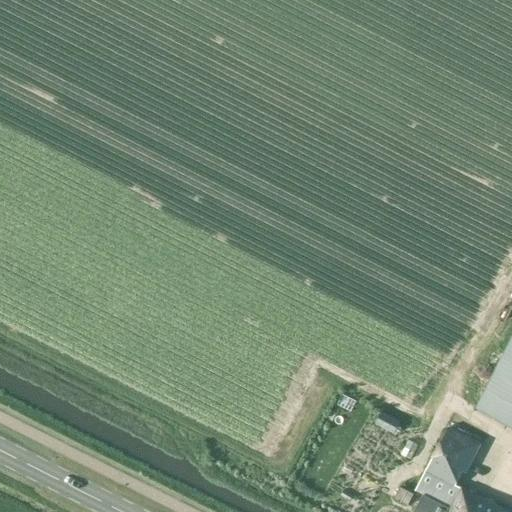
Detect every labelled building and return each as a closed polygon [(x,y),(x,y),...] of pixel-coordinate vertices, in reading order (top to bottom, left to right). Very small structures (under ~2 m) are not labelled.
[(511,336),(475,409),(511,426),(511,336)] [(382,410),(376,422),(396,432),(402,420),(382,410)] [(448,425),(415,490),(450,508),(447,511),(509,511),(455,486),(456,485),(463,470),(466,472),(481,443),(448,426),(448,425)] [(418,445),(408,440),(401,454),(411,459),(418,445)] [(401,486),(395,498),(408,505),(414,493),(401,486)]
